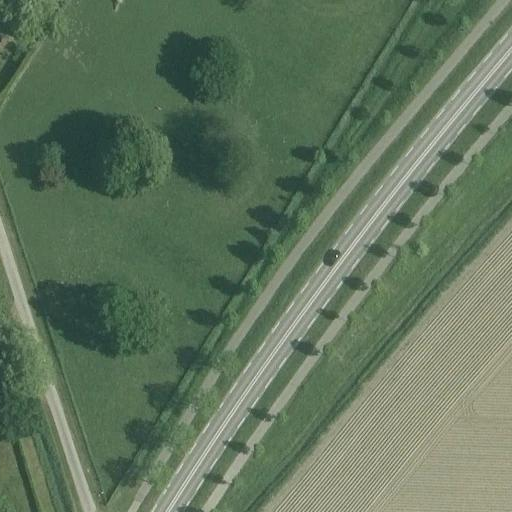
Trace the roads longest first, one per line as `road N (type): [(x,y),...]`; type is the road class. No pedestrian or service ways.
road 1 (secondary): [(168,511),(302,313),(511,50)]
road 2 (unclassified): [(90,511),(0,233)]
